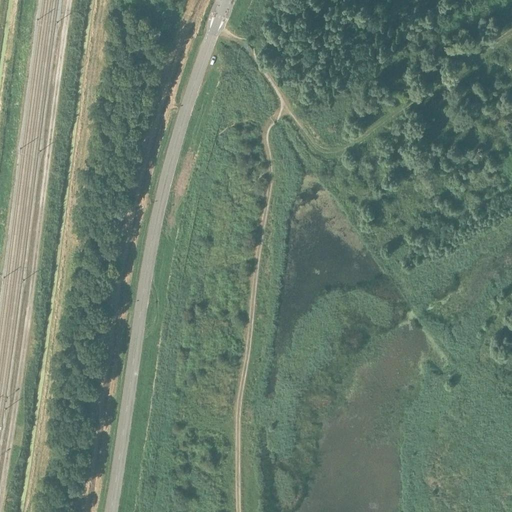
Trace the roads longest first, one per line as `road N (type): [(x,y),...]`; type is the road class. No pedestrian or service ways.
road 1 (tertiary): [(111,511),(149,245),(176,136),(224,0)]
road 2 (track): [(0,499),(70,0)]
